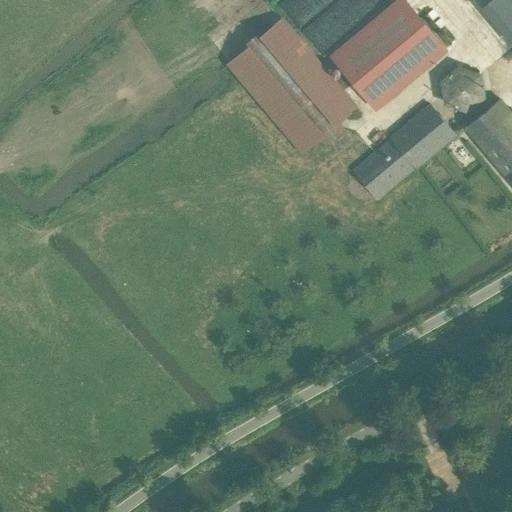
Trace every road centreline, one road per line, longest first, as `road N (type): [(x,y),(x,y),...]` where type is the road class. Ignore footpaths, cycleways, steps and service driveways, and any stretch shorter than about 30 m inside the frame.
road 1 (unclassified): [(115,511),(254,422),(511,275)]
road 2 (unclassified): [(241,511),(511,355)]
